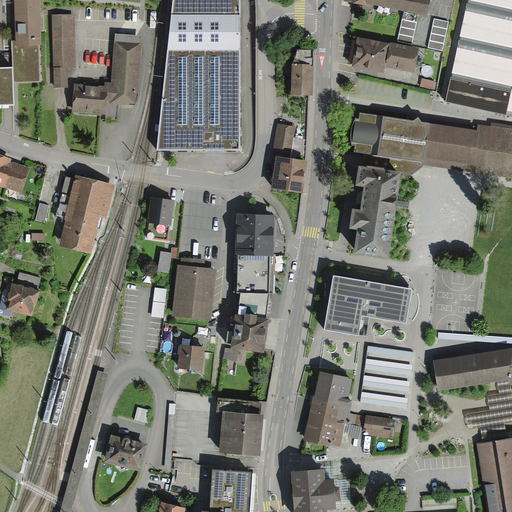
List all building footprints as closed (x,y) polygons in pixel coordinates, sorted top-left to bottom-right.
[(14,0),(16,35),(11,35),(13,68),(13,82),(40,81),(39,45),(40,44),(39,0),(14,0)] [(174,0),(157,151),(240,151),(240,0),(174,0)] [(344,0),(344,1),(373,7),(374,4),(427,16),(430,0),(344,0)] [(511,0),(468,0),(446,101),(506,114),(507,111),(511,111),(511,0)] [(398,41),(412,44),(419,15),(404,12),(398,41)] [(75,67),(74,14),(52,14),(54,88),(68,87),(68,67),(75,67)] [(435,18),(428,48),(442,51),(449,21),(435,18)] [(141,36),(115,34),(111,82),(105,82),(104,87),(103,93),(107,93),(105,114),(105,119),(117,120),(119,104),(136,106),(137,93),(141,43),(140,43),(141,36)] [(352,64),(352,66),(383,73),(385,67),(390,43),(359,37),(358,41),(354,40),(349,64),(352,64)] [(419,48),(390,42),(390,43),(385,67),(414,73),(415,68),(421,66),(423,57),(418,53),(419,48)] [(291,95),(312,95),(313,67),(311,66),(312,50),(298,49),(292,63),(291,95)] [(0,104),(13,104),(13,82),(13,68),(0,68),(0,104)] [(74,84),(72,112),(105,114),(107,93),(103,93),(104,87),(99,86),(99,87),(83,86),(83,84),(74,84)] [(414,121),(360,113),(359,119),(356,118),(352,126),(351,135),(352,145),(356,145),(355,152),(365,153),(363,166),(400,172),(412,174),(422,166),(506,177),(511,178),(511,129),(478,125),(477,130),(422,123),(418,118),(414,121)] [(296,127),(279,124),(273,155),(276,156),(290,158),(294,137),(296,127)] [(305,139),(294,137),(290,158),(303,160),(305,146),(304,145),(305,139)] [(0,185),(22,193),(31,168),(13,161),(13,163),(11,162),(12,158),(0,154),(0,185)] [(271,187),(303,192),(304,181),(303,181),(305,173),(306,173),(308,161),(303,160),(290,158),(276,156),(271,187)] [(353,254),(389,259),(400,172),(358,165),(355,186),(363,187),(360,209),(352,208),(349,228),(357,230),(353,254)] [(114,186),(75,176),(74,178),(66,176),(57,215),(65,217),(58,245),(91,253),(100,217),(106,218),(114,186)] [(171,226),(174,201),(151,197),(145,238),(167,240),(169,226),(171,226)] [(49,206),(39,204),(35,220),(45,222),(49,206)] [(275,215),(237,214),(235,255),(238,255),(237,293),(241,293),(273,293),(275,215)] [(158,271),(169,273),(171,258),(171,253),(161,251),(158,271)] [(172,316),(211,320),(216,270),(203,268),(204,259),(180,257),(180,264),(176,264),(172,316)] [(17,284),(12,283),(11,290),(5,289),(5,292),(4,291),(0,305),(0,312),(10,316),(12,310),(32,316),(34,305),(36,305),(40,288),(38,288),(41,278),(20,273),(17,284)] [(334,276),(325,329),(358,335),(361,315),(406,323),(412,289),(334,276)] [(166,289),(154,288),(151,316),(163,317),(166,289)] [(269,319),(273,293),(241,293),(238,314),(269,319)] [(230,348),(264,353),(269,319),(238,314),(235,314),(230,348)] [(178,368),(202,370),(205,347),(180,345),(178,368)] [(415,353),(368,346),(366,353),(414,360),(415,353)] [(237,361),(239,350),(226,348),(224,359),(237,361)] [(507,348),(434,359),(439,390),(509,380),(507,348)] [(112,353),(104,350),(64,502),(60,511),(70,511),(72,506),(112,353)] [(412,365),(366,359),(365,369),(411,375),(412,365)] [(321,373),(303,439),(339,448),(342,435),(345,422),(356,425),(364,426),(365,415),(357,414),(350,413),(352,401),(347,400),(352,379),(321,373)] [(409,392),(410,382),(364,376),(362,386),(409,392)] [(407,408),(408,398),(361,392),(360,402),(407,408)] [(219,452),(260,455),(264,415),(260,414),(261,402),(218,398),(216,411),(223,412),(219,452)] [(165,468),(171,469),(176,404),(170,404),(165,468)] [(151,410),(138,407),(134,420),(147,423),(148,422),(151,410)] [(396,420),(365,415),(364,426),(362,434),(393,439),(396,420)] [(364,426),(345,422),(342,435),(361,439),(362,434),(364,426)] [(122,438),(112,435),(105,462),(140,471),(148,444),(130,440),(129,439),(128,438),(126,437),(124,437),(122,438)] [(511,511),(511,438),(477,444),(487,511),(511,511)] [(291,472),(294,511),(328,511),(328,510),(337,510),(336,502),(342,502),(341,486),(335,487),(334,478),(326,479),(325,469),(291,472)] [(249,511),(252,472),(211,471),(210,511),(249,511)] [(158,511),(185,511),(186,508),(161,502),(158,511)]
